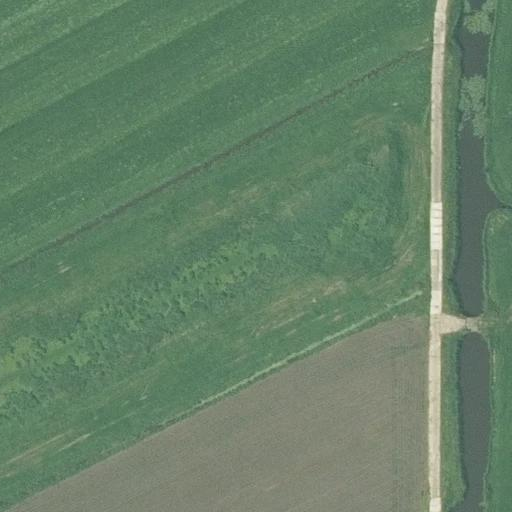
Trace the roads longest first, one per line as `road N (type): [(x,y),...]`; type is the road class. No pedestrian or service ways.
road 1 (track): [(494,322),(435,324),(440,0)]
road 2 (track): [(433,511),(435,324)]
